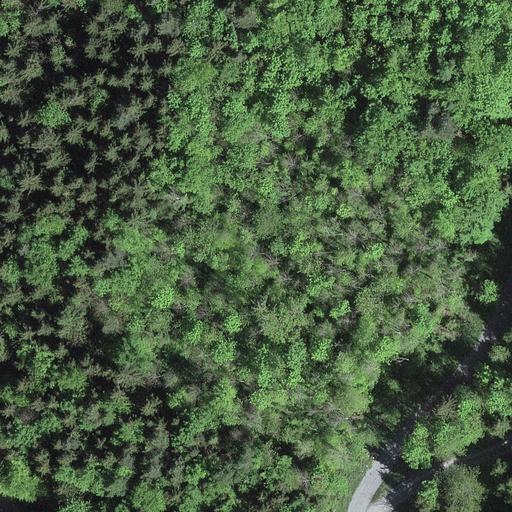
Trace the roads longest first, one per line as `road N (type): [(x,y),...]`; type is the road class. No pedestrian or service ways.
road 1 (track): [(360,511),(376,474),(454,391),(511,301)]
road 2 (track): [(372,511),(407,483),(511,445)]
